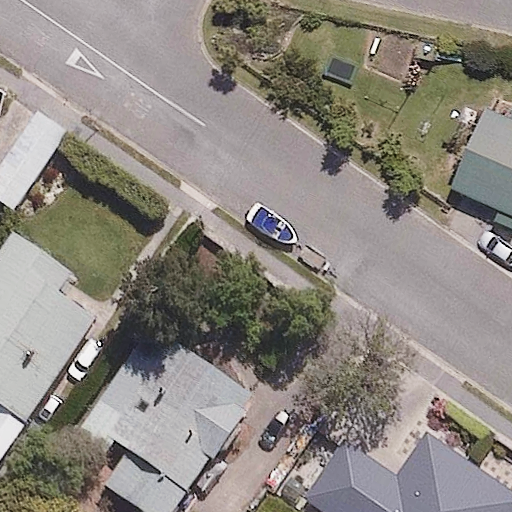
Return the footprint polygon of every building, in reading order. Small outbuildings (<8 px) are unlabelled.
[(511,103),(489,95),(452,193),(511,215),(511,103)] [(63,133),(23,108),(0,145),(0,195),(18,206),(63,133)] [(0,474),(103,331),(3,258),(0,262),(0,474)] [(88,426),(119,447),(94,483),(138,511),(174,511),(240,413),(186,377),(181,386),(136,355),(88,426)] [(347,445),(307,503),(319,511),(511,511),(511,495),(419,432),(390,474),(347,445)]
